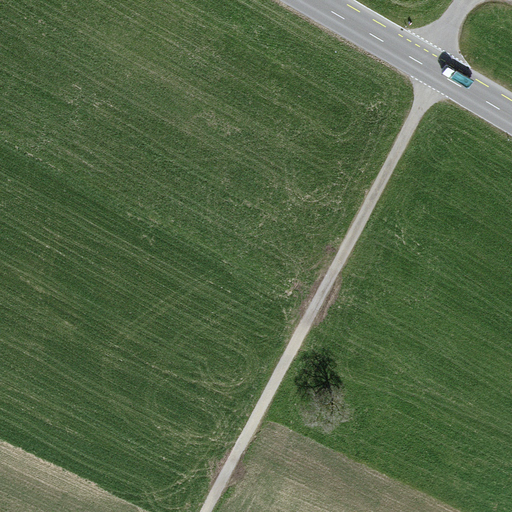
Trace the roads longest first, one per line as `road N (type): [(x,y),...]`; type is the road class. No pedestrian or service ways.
road 1 (track): [(432,68),(205,511)]
road 2 (tertiary): [(313,0),(511,117)]
